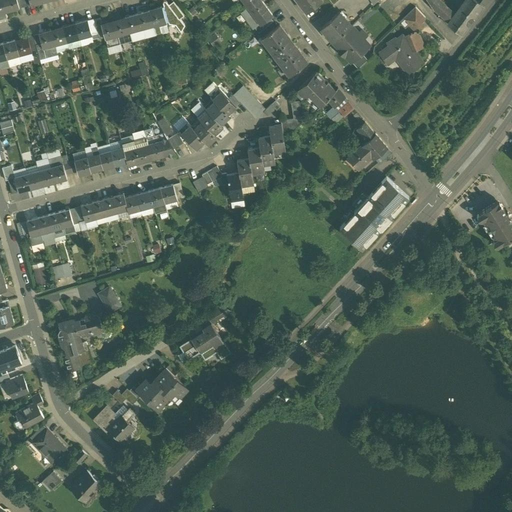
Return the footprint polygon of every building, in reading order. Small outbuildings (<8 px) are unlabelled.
[(4,0),(7,11),(19,7),(17,0),(4,0)] [(257,0),(241,0),(247,8),(257,0)] [(257,0),(247,8),(255,18),(267,9),(260,0),(257,0)] [(321,0),(296,0),(307,13),(322,1),(321,0)] [(455,13),(440,0),(433,0),(431,4),(434,10),(448,22),(455,13)] [(448,22),(448,23),(462,33),(483,5),(477,0),(464,0),(455,13),(448,22)] [(163,2),(163,3),(168,22),(168,24),(175,25),(180,32),(185,25),(180,19),(179,18),(169,5),(166,1),(165,1),(164,1),(163,2)] [(184,16),(173,1),(169,5),(179,18),(180,19),(184,16)] [(161,7),(149,10),(149,11),(153,26),(159,24),(166,23),(161,7)] [(415,7),(403,19),(399,23),(405,29),(408,25),(412,30),(425,18),(415,7)] [(255,18),(247,8),(240,13),(253,30),(254,28),(259,24),(255,18)] [(267,9),(255,18),(259,24),(259,25),(269,17),(272,15),(267,9)] [(149,11),(137,14),(141,29),(153,26),(149,11)] [(339,11),(320,28),(333,42),(352,25),(339,11)] [(137,14),(125,17),(129,32),(141,29),(137,14)] [(125,17),(113,21),(117,36),(129,32),(125,17)] [(269,17),(259,25),(259,24),(254,28),(258,34),(273,22),(269,17)] [(100,18),(94,20),(97,31),(99,39),(104,37),(101,24),(100,18)] [(87,20),(75,23),(79,38),(91,35),(87,21),(87,20)] [(94,20),(87,21),(90,32),(97,31),(94,20)] [(101,24),(104,37),(105,39),(117,36),(113,21),(101,24)] [(75,23),(63,26),(67,41),(79,38),(75,23)] [(279,25),(261,39),(276,59),(293,44),(279,25)] [(352,25),(333,42),(338,48),(338,49),(345,57),(345,56),(351,62),(351,61),(361,53),(369,45),(352,25)] [(63,26),(51,30),(55,45),(67,41),(63,26)] [(141,29),(129,32),(132,41),(144,38),(141,29)] [(51,30),(38,33),(42,48),(55,45),(51,30)] [(129,32),(117,36),(120,44),(132,41),(129,32)] [(416,33),(404,37),(402,34),(396,39),(395,38),(386,44),(388,47),(379,53),(386,63),(395,57),(405,71),(409,68),(412,72),(423,63),(414,50),(421,47),(416,33)] [(38,34),(33,35),(37,49),(42,48),(38,34)] [(37,49),(33,35),(27,37),(31,51),(33,59),(34,63),(40,61),(39,57),(37,49)] [(27,36),(15,40),(19,55),(31,51),(27,37),(27,36)] [(117,36),(105,39),(107,48),(120,44),(117,36)] [(15,40),(2,43),(7,58),(19,55),(15,40)] [(293,44),(276,59),(289,76),(307,63),(293,44)] [(55,45),(42,48),(37,49),(39,57),(57,52),(55,45)] [(31,51),(19,55),(21,62),(33,59),(31,51)] [(361,53),(351,61),(358,68),(367,60),(361,53)] [(7,58),(6,58),(8,65),(21,62),(19,55),(7,58)] [(6,58),(0,59),(0,67),(0,68),(9,66),(8,65),(6,58)] [(335,90),(316,70),(300,86),(306,95),(305,96),(311,103),(313,102),(318,107),(327,98),(335,90)] [(204,87),(208,94),(218,89),(214,82),(204,87)] [(243,86),(233,95),(238,100),(248,91),(243,86)] [(335,90),(327,98),(334,107),(345,97),(338,88),(335,90)] [(228,100),(219,89),(210,97),(212,99),(227,115),(236,108),(228,100)] [(248,91),(238,100),(240,103),(242,105),(252,96),(248,91)] [(233,95),(228,100),(236,108),(240,103),(238,100),(233,95)] [(252,96),(242,105),(246,110),(256,101),(252,96)] [(227,115),(212,99),(204,107),(206,109),(221,125),(229,118),(227,115)] [(256,101),(246,110),(251,115),(261,106),(256,101)] [(275,101),(271,105),(274,109),(276,111),(280,107),(275,101)] [(350,103),(344,109),(348,113),(354,108),(350,103)] [(265,110),(263,112),(266,116),(274,109),(271,105),(265,110)] [(261,106),(251,115),(255,119),(263,112),(265,110),(261,106)] [(221,125),(206,109),(197,116),(199,119),(214,135),(223,128),(221,125)] [(303,113),(292,114),(293,119),(299,125),(304,121),(303,113)] [(11,119),(0,122),(0,123),(3,134),(14,131),(11,119)] [(46,119),(39,119),(41,132),(48,131),(46,119)] [(214,135),(199,119),(191,127),(205,142),(208,145),(216,138),(214,135)] [(293,119),(287,120),(289,133),(293,132),(299,125),(293,119)] [(287,120),(281,121),(281,124),(283,134),(289,133),(287,120)] [(370,128),(365,121),(357,128),(361,132),(363,135),(370,128)] [(191,127),(188,123),(179,131),(196,149),(205,142),(191,127)] [(281,124),(269,126),(270,136),(273,154),(285,152),(283,134),(281,124)] [(152,128),(144,130),(146,137),(146,138),(154,136),(152,128)] [(370,128),(363,135),(367,140),(375,134),(370,128)] [(387,148),(375,133),(375,134),(367,140),(361,145),(371,155),(374,158),(378,155),(383,160),(391,153),(387,148)] [(183,143),(178,134),(173,136),(179,146),(183,143)] [(154,136),(146,138),(148,144),(160,141),(158,135),(154,136)] [(179,146),(173,136),(168,139),(174,148),(179,146)] [(270,136),(258,137),(260,147),(263,165),(275,163),(273,154),(270,136)] [(146,137),(134,140),(136,148),(148,144),(146,138),(146,137)] [(168,139),(160,141),(164,156),(166,155),(167,155),(170,156),(172,154),(172,153),(175,152),(168,139)] [(122,143),(123,147),(124,151),(136,148),(134,140),(122,143)] [(121,141),(109,144),(110,150),(123,147),(122,143),(121,141)] [(160,141),(148,144),(152,159),(164,156),(160,141)] [(109,144),(97,147),(98,154),(110,150),(109,144)] [(148,144),(136,148),(140,162),(152,159),(148,144)] [(371,155),(361,145),(347,158),(357,169),(371,155)] [(97,147),(85,151),(87,157),(98,154),(97,147)] [(123,147),(110,150),(114,165),(127,161),(124,151),(123,147)] [(263,165),(260,147),(248,149),(249,158),(252,176),(264,174),(263,165)] [(136,148),(124,151),(127,161),(128,165),(140,162),(136,148)] [(110,150),(98,154),(102,168),(114,165),(110,150)] [(87,157),(86,157),(91,171),(102,168),(98,154),(87,157)] [(60,155),(48,159),(50,167),(63,163),(61,157),(60,155)] [(86,157),(74,160),(77,171),(78,175),(91,171),(86,157)] [(249,158),(237,160),(239,172),(241,187),(253,185),(252,176),(249,158)] [(48,159),(36,162),(38,170),(50,167),(48,159)] [(74,160),(68,162),(71,172),(77,171),(74,160)] [(68,162),(63,163),(66,174),(71,172),(68,162)] [(63,163),(50,167),(54,181),(67,178),(66,174),(63,163)] [(11,165),(2,167),(5,180),(8,180),(14,178),(14,177),(11,165)] [(38,170),(42,185),(54,181),(50,167),(38,170)] [(222,176),(217,167),(212,169),(217,179),(222,176)] [(217,179),(212,169),(207,172),(212,182),(217,179)] [(38,170),(26,173),(30,188),(42,185),(38,170)] [(207,172),(202,175),(203,176),(208,184),(212,182),(207,172)] [(239,172),(227,174),(231,202),(243,200),(241,187),(239,172)] [(14,177),(14,178),(18,191),(30,188),(26,173),(14,177)] [(203,176),(197,179),(203,189),(208,186),(208,184),(203,176)] [(386,177),(368,197),(366,196),(356,207),(358,208),(339,229),(362,249),(380,228),(382,230),(387,224),(387,223),(391,219),(390,218),(409,197),(386,177)] [(14,178),(8,180),(11,193),(18,191),(14,178)] [(197,179),(193,181),(198,191),(203,189),(197,179)] [(180,183),(173,185),(177,198),(183,196),(180,183)] [(173,184),(160,187),(165,202),(177,199),(177,198),(173,185),(173,184)] [(160,187),(149,191),(153,206),(165,202),(160,187)] [(149,191),(137,194),(141,209),(153,206),(149,191)] [(124,194),(113,196),(117,211),(128,208),(125,197),(124,194)] [(141,209),(137,194),(125,197),(128,208),(129,212),(141,209)] [(113,196),(102,199),(106,214),(117,211),(113,196)] [(102,199),(92,202),(96,217),(106,214),(102,199)] [(499,199),(477,213),(477,216),(479,219),(483,220),(489,230),(509,217),(511,216),(507,210),(505,211),(502,206),(503,206),(499,199)] [(92,202),(81,205),(85,220),(96,217),(92,202)] [(165,202),(153,206),(155,213),(167,210),(165,202)] [(81,207),(75,208),(79,222),(85,220),(81,207)] [(75,208),(69,210),(73,223),(79,222),(75,208)] [(128,208),(117,211),(119,218),(129,215),(129,212),(128,208)] [(69,209),(58,212),(62,227),(73,224),(73,223),(69,210),(69,209)] [(117,211),(106,214),(108,221),(119,218),(117,211)] [(58,212),(48,215),(52,230),(62,227),(58,212)] [(106,214),(96,217),(98,224),(108,221),(106,214)] [(48,215),(37,217),(41,232),(51,230),(52,230),(48,215)] [(41,232),(37,217),(26,221),(30,235),(30,236),(41,233),(41,232)] [(96,217),(85,220),(87,227),(98,224),(96,217)] [(511,222),(509,217),(489,230),(494,239),(493,242),(495,245),(498,246),(499,246),(499,245),(511,236),(511,222)] [(30,235),(26,221),(20,222),(24,237),(29,236),(30,235)] [(62,227),(64,232),(75,229),(73,224),(62,227)] [(52,230),(51,230),(53,235),(64,232),(62,227),(52,230)] [(41,233),(30,236),(30,235),(29,236),(30,240),(31,240),(32,243),(35,242),(35,241),(43,239),(41,233)] [(42,261),(33,263),(37,283),(47,281),(42,261)] [(68,265),(62,267),(65,278),(71,276),(68,265)] [(62,267),(56,268),(59,280),(65,278),(62,267)] [(116,300),(108,287),(98,293),(109,311),(119,305),(116,300)] [(0,326),(13,323),(8,305),(0,307),(0,326)] [(221,340),(210,323),(230,311),(222,306),(186,329),(190,337),(178,344),(187,359),(199,351),(199,350),(211,343),(213,347),(222,341),(221,340)] [(84,318),(74,320),(71,319),(57,323),(59,328),(57,332),(61,346),(64,348),(81,343),(78,334),(90,331),(94,333),(100,331),(102,328),(102,327),(99,318),(95,316),(93,316),(88,314),(85,315),(84,318)] [(106,326),(102,327),(102,328),(100,331),(101,335),(104,337),(109,336),(111,332),(110,329),(106,326)] [(222,341),(213,347),(211,343),(199,350),(199,351),(204,358),(216,351),(220,358),(230,351),(223,340),(221,340),(222,341)] [(81,343),(64,348),(66,354),(64,357),(68,370),(79,367),(79,364),(91,361),(86,341),(81,343)] [(21,362),(15,345),(0,350),(0,369),(15,364),(21,362)] [(178,371),(169,363),(165,368),(173,376),(178,371)] [(0,375),(7,373),(17,370),(15,364),(0,369),(0,375)] [(173,376),(165,368),(164,369),(165,370),(157,378),(156,377),(153,380),(169,395),(174,400),(185,387),(173,376)] [(7,373),(0,375),(0,382),(5,381),(5,380),(9,379),(7,373)] [(9,379),(5,380),(5,381),(11,397),(28,390),(22,374),(9,379)] [(169,395),(153,380),(150,383),(145,379),(144,380),(145,381),(137,389),(136,388),(135,389),(141,394),(156,408),(169,395)] [(227,389),(218,381),(214,386),(223,394),(227,389)] [(135,389),(132,386),(128,390),(137,398),(141,394),(135,389)] [(223,394),(214,386),(210,390),(219,398),(223,394)] [(128,390),(126,388),(120,394),(126,399),(131,404),(137,398),(128,390)] [(219,398),(210,390),(206,394),(215,403),(219,398)] [(120,394),(116,391),(112,395),(121,404),(126,399),(120,394)] [(38,393),(32,396),(35,402),(35,401),(37,405),(43,402),(38,393)] [(35,402),(14,412),(18,420),(21,419),(24,425),(43,416),(37,405),(35,401),(35,402)] [(105,406),(92,419),(102,429),(107,424),(110,427),(117,420),(112,416),(113,414),(105,406)] [(129,408),(122,415),(128,420),(135,413),(129,408)] [(128,420),(122,415),(117,420),(110,427),(108,429),(124,445),(128,440),(124,436),(134,426),(128,420)] [(43,424),(30,436),(34,441),(47,429),(43,424)] [(65,448),(47,429),(34,441),(33,442),(46,456),(49,453),(54,459),(65,448)] [(80,449),(72,457),(78,463),(86,454),(80,449)] [(102,484),(86,469),(85,469),(86,470),(70,487),(69,487),(85,502),(86,502),(84,500),(94,489),(96,491),(96,490),(101,484),(102,484)] [(62,479),(53,470),(42,480),(51,490),(62,479)]
